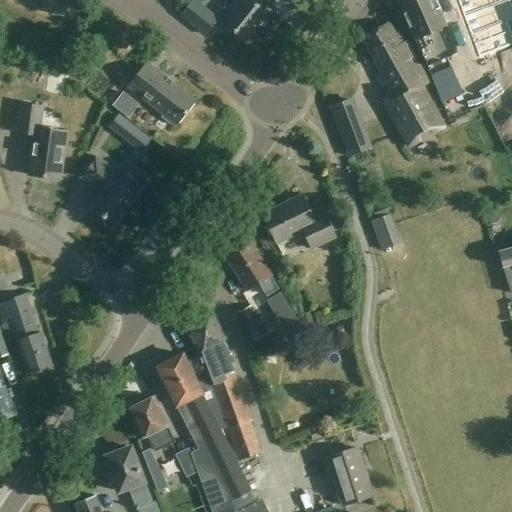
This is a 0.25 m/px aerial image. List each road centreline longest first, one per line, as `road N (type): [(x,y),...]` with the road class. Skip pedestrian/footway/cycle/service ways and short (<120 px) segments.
road 1 (residential): [(10,511),(145,313)]
road 2 (residential): [(145,313),(276,118)]
road 3 (residential): [(276,118),(140,4),(125,0)]
road 4 (residential): [(0,222),(30,230),(145,313)]
road 5 (residential): [(276,118),(369,0)]
